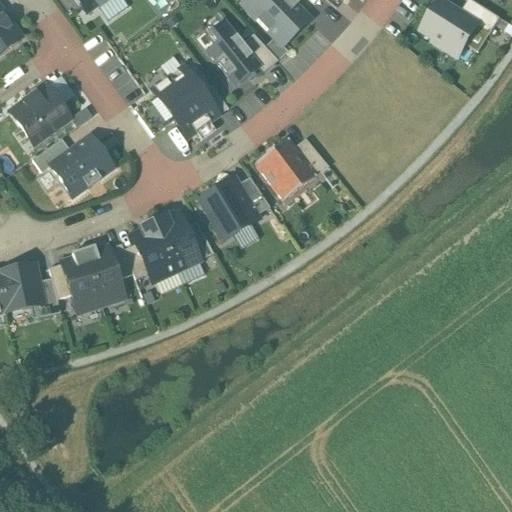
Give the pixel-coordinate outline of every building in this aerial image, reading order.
[(74,0),(86,15),(98,6),(100,8),(111,0),(74,0)] [(289,0),(248,0),(241,7),(274,40),(282,48),(310,21),(289,0)] [(469,1),(461,14),(479,26),(466,47),(478,55),(500,21),(469,1)] [(461,14),(442,2),(422,33),(435,42),(433,44),(458,60),(466,47),(479,26),(461,14)] [(8,26),(0,15),(0,55),(20,41),(9,25),(8,26)] [(216,45),(206,54),(235,90),(260,70),(241,46),(223,24),(209,36),(216,45)] [(252,38),(241,46),(260,70),(263,74),(277,63),(264,50),(252,38)] [(274,40),(264,50),(277,63),(287,53),(282,48),(274,40)] [(182,71),(151,93),(155,98),(134,113),(153,139),(173,124),(186,141),(217,118),(203,100),(182,71)] [(46,89),(9,115),(32,147),(69,121),(46,89)] [(214,92),(203,100),(217,118),(227,111),(214,92)] [(69,117),(82,109),(74,97),(61,105),(69,117)] [(70,118),(77,128),(92,119),(86,108),(70,118)] [(49,170),(71,201),(86,190),(87,191),(100,183),(98,181),(113,171),(90,139),(69,154),(48,169),(49,170)] [(48,169),(69,154),(61,142),(31,163),(41,176),(49,170),(48,169)] [(293,151),(287,142),(254,167),(282,204),(315,180),(293,151)] [(305,142),(293,151),(315,180),(327,170),(305,142)] [(249,181),(237,188),(256,218),(269,210),(249,181)] [(237,188),(233,182),(198,202),(223,244),(258,222),(256,218),(237,188)] [(176,275),(199,263),(184,231),(177,217),(167,222),(165,219),(153,225),(176,275)] [(130,239),(134,248),(147,277),(152,286),(176,275),(153,225),(140,230),(141,234),(130,239)] [(196,226),(184,231),(199,263),(213,257),(196,226)] [(120,247),(108,251),(119,282),(132,277),(123,253),(120,247)] [(107,248),(83,256),(100,308),(125,300),(119,282),(108,251),(107,248)] [(135,283),(147,277),(134,248),(123,253),(132,277),(135,283)] [(83,256),(58,264),(59,267),(70,298),(76,317),(100,308),(83,256)] [(34,267),(0,273),(0,293),(4,315),(4,316),(33,309),(43,307),(38,284),(34,267)] [(70,298),(59,267),(48,271),(51,281),(56,302),(70,298)] [(38,284),(43,307),(33,309),(34,316),(40,320),(60,316),(56,302),(51,281),(38,284)]
